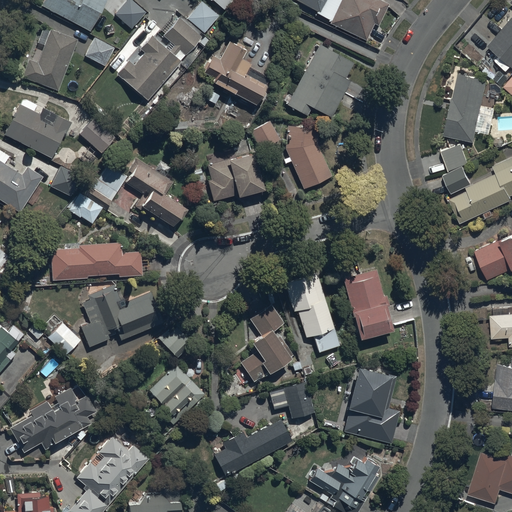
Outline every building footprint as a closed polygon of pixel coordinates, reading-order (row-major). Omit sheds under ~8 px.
[(43,0),(41,5),(89,30),(105,0),(43,0)] [(131,0),(125,0),(114,13),(131,29),(145,13),(131,0)] [(219,15),(201,0),(187,17),(204,32),(219,15)] [(211,0),(223,10),(231,0),(211,0)] [(295,0),(315,10),(315,12),(331,20),(330,22),(366,39),(373,23),(378,25),(388,3),(380,0),(295,0)] [(511,0),(510,0),(511,1),(511,15),(488,44),(511,65),(511,0)] [(128,58),(116,73),(147,99),(197,41),(203,46),(209,39),(203,34),(201,36),(196,31),(198,28),(185,17),(182,20),(178,17),(163,36),(169,41),(165,46),(151,34),(139,49),(142,51),(133,62),(128,58)] [(58,89),(76,39),(50,29),(49,32),(40,29),(35,42),(43,44),(36,61),(28,58),(21,75),(58,89)] [(92,37),(84,54),(105,64),(113,47),(92,37)] [(211,55),(202,71),(213,78),(211,81),(233,95),(235,92),(255,105),(270,79),(249,67),(251,64),(241,58),(246,49),(229,40),(219,59),(211,55)] [(353,61),(317,44),(287,105),(307,115),(310,109),(314,111),(315,109),(332,117),(350,81),(345,79),(353,61)] [(474,140),(487,78),(458,72),(445,134),(474,140)] [(22,100),(3,133),(51,157),(64,132),(66,133),(72,122),(26,99),(22,100)] [(490,133),(494,106),(484,105),(480,132),(490,133)] [(93,117),(79,133),(100,153),(115,137),(93,117)] [(279,139),(268,120),(250,131),(261,149),(279,139)] [(318,130),(287,123),(285,149),(303,189),(332,176),(317,142),(318,130)] [(461,143),(442,150),(449,169),(468,162),(461,143)] [(0,151),(0,198),(19,212),(42,177),(26,166),(20,175),(4,164),(8,157),(0,151)] [(207,180),(212,199),(237,193),(238,195),(263,189),(254,152),(207,165),(211,179),(207,180)] [(449,198),(459,222),(511,200),(510,196),(511,194),(511,157),(494,165),(497,173),(466,187),(468,190),(449,198)] [(173,181),(137,158),(130,169),(132,171),(125,182),(142,193),(134,206),(170,228),(180,212),(184,214),(187,209),(162,193),(165,189),(167,190),(173,181)] [(82,194),(102,208),(105,209),(126,175),(108,164),(97,179),(94,177),(82,194)] [(60,165),(51,185),(71,195),(80,176),(60,165)] [(463,165),(444,174),(452,192),(471,183),(463,165)] [(204,182),(200,168),(193,169),(196,184),(204,182)] [(102,208),(82,194),(79,192),(68,208),(79,217),(80,215),(91,223),(102,208)] [(511,234),(476,251),(488,278),(511,267),(511,234)] [(50,249),(52,279),(87,277),(87,275),(118,273),(118,276),(142,274),(140,251),(121,253),(121,242),(77,244),(77,248),(50,249)] [(0,249),(0,267),(6,273),(15,262),(0,249)] [(376,268),(342,278),(359,339),(392,330),(385,306),(389,305),(386,295),(384,296),(376,268)] [(340,345),(315,272),(284,283),(294,311),(297,310),(306,337),(313,335),(319,352),(340,345)] [(89,322),(81,325),(89,346),(109,337),(108,334),(117,331),(120,339),(164,321),(151,291),(125,302),(123,298),(120,299),(114,284),(87,294),(89,299),(81,302),(89,322)] [(284,322),(270,303),(250,318),(261,334),(252,341),(257,348),(239,361),(242,365),(234,371),(245,385),(252,380),(253,382),(268,371),(269,373),(291,357),(290,356),(292,354),(278,334),(276,336),(272,330),(284,322)] [(511,345),(511,313),(491,315),(492,338),(509,337),(509,346),(511,345)] [(0,370),(15,353),(10,349),(24,333),(13,324),(15,323),(14,322),(13,322),(13,321),(12,321),(11,320),(10,320),(9,320),(8,320),(7,320),(6,320),(5,320),(4,320),(3,320),(2,321),(1,321),(0,321),(0,370)] [(60,322),(47,337),(66,354),(80,339),(60,322)] [(192,342),(178,327),(170,334),(166,330),(158,337),(176,357),(192,342)] [(511,360),(511,364),(498,363),(493,407),(511,408),(511,360)] [(204,393),(176,364),(148,389),(169,412),(167,413),(174,421),(204,393)] [(348,408),(342,430),(390,442),(399,412),(384,408),(392,375),(357,366),(346,408),(348,408)] [(314,412),(305,381),(269,392),(274,410),(287,406),(291,419),(314,412)] [(31,414),(9,427),(24,452),(41,443),(44,449),(90,423),(86,416),(95,411),(86,394),(85,395),(79,384),(70,389),(69,387),(54,395),(58,402),(50,406),(47,400),(29,410),(31,414)] [(225,476),(290,440),(279,418),(245,437),(242,431),(222,442),(225,447),(213,454),(225,476)] [(85,490),(67,511),(69,511),(100,511),(114,496),(112,494),(117,488),(120,491),(126,485),(122,482),(127,477),(130,479),(132,477),(129,474),(133,470),(136,473),(149,457),(132,443),(127,449),(122,444),(125,440),(118,435),(115,439),(112,436),(100,450),(104,454),(94,466),(89,462),(76,477),(85,485),(82,488),(85,490)] [(503,459),(481,451),(467,494),(495,503),(500,488),(511,492),(511,454),(506,452),(503,459)] [(316,467),(308,480),(331,493),(329,496),(322,492),(319,497),(344,511),(356,511),(366,497),(362,495),(379,466),(365,458),(362,462),(355,458),(348,470),(337,463),(330,475),(316,467)] [(53,511),(53,506),(50,506),(49,496),(40,496),(40,491),(16,492),(18,511),(4,511),(53,511)] [(137,503),(128,504),(128,511),(180,511),(179,493),(145,495),(137,503)]
